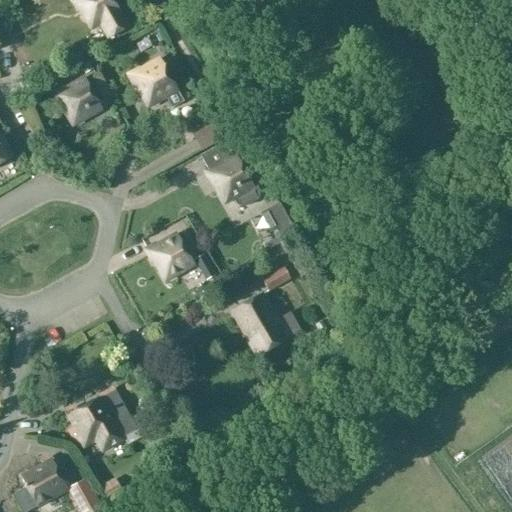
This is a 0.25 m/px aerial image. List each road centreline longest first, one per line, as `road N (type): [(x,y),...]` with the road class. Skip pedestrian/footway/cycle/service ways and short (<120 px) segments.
road 1 (residential): [(0,455),(28,328),(22,317)]
road 2 (residential): [(95,278),(112,207),(49,190)]
